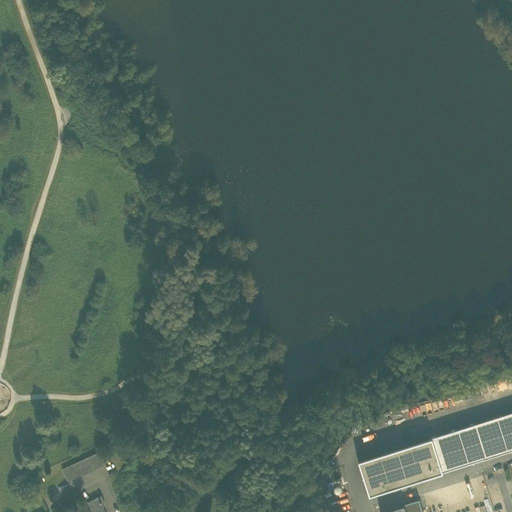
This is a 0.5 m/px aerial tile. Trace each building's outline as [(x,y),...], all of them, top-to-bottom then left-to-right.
[(511,410),(431,436),(442,470),(511,448),(511,410)] [(357,459),(368,493),(442,470),(431,436),(357,459)] [(62,469),(68,481),(104,464),(98,452),(62,469)] [(340,477),(332,480),(334,486),(341,483),(340,477)] [(427,511),(440,511),(435,492),(423,496),(427,511)] [(86,503),(89,511),(99,511),(102,511),(103,507),(104,503),(101,495),(86,503)] [(422,511),(419,498),(403,503),(405,511),(422,511)] [(89,511),(86,503),(66,511),(89,511)] [(405,511),(403,503),(380,510),(380,511),(405,511)]
